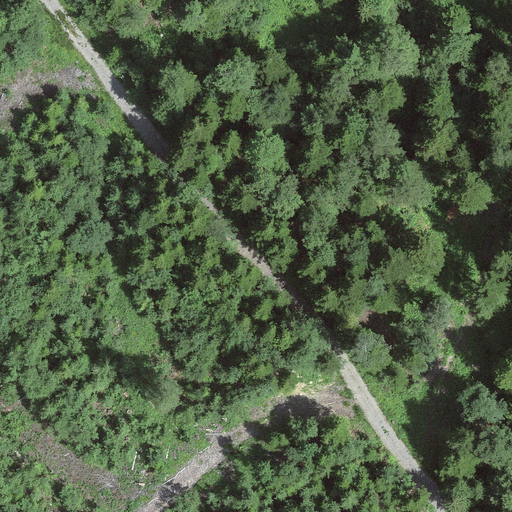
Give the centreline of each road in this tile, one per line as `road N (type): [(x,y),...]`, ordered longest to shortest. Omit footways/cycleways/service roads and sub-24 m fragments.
road 1 (track): [(47,0),(156,143),(306,312),(438,511)]
road 2 (track): [(155,511),(237,433),(266,416),(365,396)]
